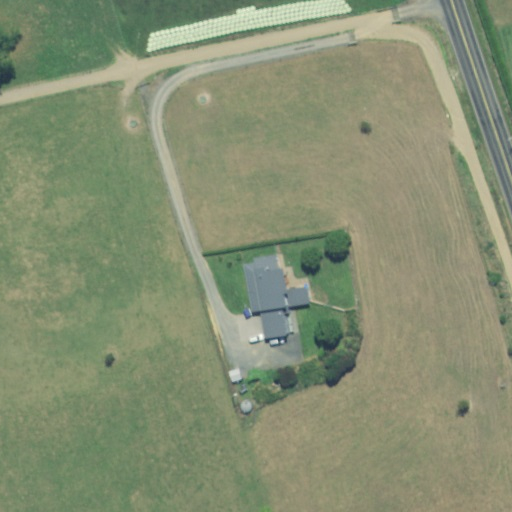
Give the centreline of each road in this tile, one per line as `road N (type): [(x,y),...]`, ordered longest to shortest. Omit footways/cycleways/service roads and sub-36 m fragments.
road 1 (track): [(511,271),(427,44),(412,34),(372,31),(362,20),(126,68)]
road 2 (tertiary): [(511,182),(451,0)]
